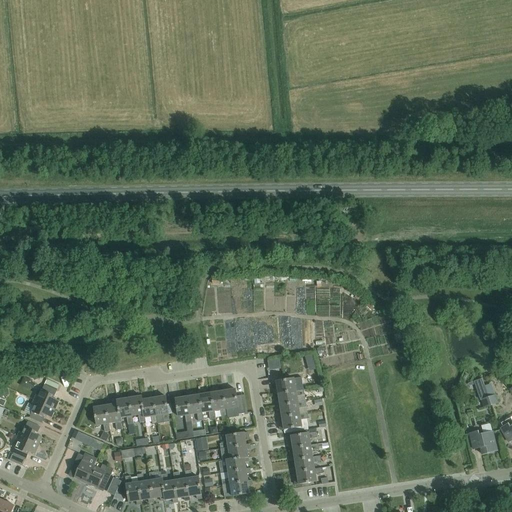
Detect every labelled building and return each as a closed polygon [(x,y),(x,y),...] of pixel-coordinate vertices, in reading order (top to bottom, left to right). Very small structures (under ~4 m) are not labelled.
[(281,346),(272,347),(273,356),(282,355),(281,346)] [(317,359),(316,352),(302,354),(303,361),(317,359)] [(25,378),(24,377),(23,378),(19,386),(27,390),(29,387),(32,389),(34,385),(30,383),(31,381),(25,378)] [(274,395),(278,395),(296,392),(296,391),(295,385),(302,384),(301,378),(294,380),(294,379),(276,382),(277,390),(273,390),(274,395)] [(36,396),(34,400),(55,410),(59,402),(53,399),(57,391),(44,385),(39,397),(36,396)] [(222,388),(223,392),(225,410),(226,410),(232,409),(233,416),(238,415),(238,416),(247,414),(245,401),(237,402),(235,390),(228,391),(227,387),(222,388)] [(214,411),(220,410),(221,418),(227,417),(226,410),(225,410),(223,392),(216,393),(215,389),(210,390),(211,394),(214,411)] [(298,404),(298,403),(296,397),(304,396),(303,390),(296,391),(296,392),(278,395),(279,401),(275,402),(276,407),(280,406),(298,404)] [(202,413),(208,412),(210,420),(215,419),(214,411),(211,394),(204,395),(203,391),(198,392),(199,396),(202,413)] [(190,415),(197,414),(198,422),(203,421),(202,413),(199,396),(192,397),(191,393),(186,394),(187,398),(190,415)] [(145,422),(144,418),(141,397),(134,398),(133,394),(128,395),(129,399),(131,417),(132,417),(138,416),(139,423),(145,422)] [(152,395),(153,399),(156,417),(162,416),(164,423),(169,422),(168,415),(166,397),(158,398),(157,394),(152,395)] [(191,423),(190,415),(187,398),(180,399),(180,395),(175,396),(175,399),(178,417),(185,416),(186,424),(191,423)] [(488,398),(491,406),(499,404),(496,395),(488,398)] [(133,424),(132,417),(131,417),(129,399),(122,400),(121,396),(116,397),(117,401),(117,405),(119,419),(126,417),(128,425),(129,435),(135,434),(133,424)] [(145,396),(141,397),(144,418),(151,417),(152,425),(157,424),(156,417),(153,399),(146,400),(145,396)] [(55,410),(34,400),(31,405),(34,407),(29,418),(42,424),(45,416),(51,419),(55,410)] [(108,424),(109,424),(115,423),(116,431),(122,430),(120,422),(119,419),(117,405),(110,406),(110,402),(105,403),(106,406),(108,424)] [(300,415),(299,415),(298,409),(306,407),(305,402),(298,403),(298,404),(280,406),(281,413),(277,414),(278,419),(282,418),(300,415)] [(110,432),(109,424),(108,424),(106,406),(99,408),(98,404),(93,405),(94,408),(96,426),(103,425),(104,433),(110,432)] [(307,414),(299,415),(300,415),(282,418),(283,425),(279,426),(280,431),(284,430),(301,427),(300,420),(308,419),(307,414)] [(503,427),(500,429),(508,443),(511,441),(511,422),(510,419),(501,424),(503,427)] [(19,432),(17,437),(38,446),(42,438),(37,435),(40,428),(27,422),(22,433),(19,432)] [(162,431),(163,440),(173,439),(172,430),(162,431)] [(497,452),(492,433),(483,435),(482,431),(469,434),(473,450),(480,448),(482,455),(497,452)] [(109,436),(102,433),(100,439),(106,442),(109,436)] [(228,448),(246,445),(245,439),(248,438),(248,433),(244,434),(226,436),(227,443),(220,444),(220,450),(228,449),(228,448)] [(289,450),(293,449),(310,446),(309,439),(317,438),(316,433),(308,434),(291,437),(292,444),(288,445),(289,450)] [(34,455),(38,446),(17,437),(15,442),(18,443),(13,454),(25,460),(29,453),(34,455)] [(210,451),(209,439),(199,439),(200,452),(210,451)] [(76,455),(79,447),(73,444),(69,452),(76,455)] [(321,444),(310,446),(293,449),(294,456),(290,457),(291,462),(295,461),(312,458),(311,451),(328,449),(327,444),(321,445),(321,444)] [(222,462),(226,461),(248,458),(246,450),(250,450),(249,445),(246,445),(228,448),(228,449),(229,455),(221,456),(222,462)] [(207,452),(199,453),(200,461),(208,460),(207,452)] [(123,462),(121,453),(114,454),(116,463),(123,462)] [(93,467),(87,464),(89,459),(78,454),(72,467),(78,470),(74,478),(86,483),(93,467)] [(137,454),(129,454),(129,466),(138,465),(137,454)] [(25,461),(12,455),(10,461),(22,467),(25,461)] [(324,456),(312,458),(295,461),(296,468),(292,468),(293,473),(297,473),(314,470),(313,463),(321,462),(321,463),(325,463),(324,456)] [(228,472),(246,470),(245,463),(248,462),(248,458),(226,461),(222,462),(219,462),(220,474),(228,473),(228,472)] [(100,470),(93,467),(86,483),(98,489),(101,481),(107,483),(113,470),(102,465),(100,470)] [(314,470),(297,473),(298,480),(294,480),(295,485),(298,485),(316,482),(315,475),(323,474),(322,468),(314,470)] [(228,472),(228,473),(229,479),(221,480),(222,486),(230,485),(230,484),(248,482),(246,475),(250,474),(249,469),(246,470),(228,472)] [(186,479),(189,497),(196,496),(197,500),(202,499),(201,495),(198,478),(191,479),(190,471),(185,472),(186,479)] [(161,502),(165,501),(162,479),(155,480),(154,473),(149,474),(150,481),(153,499),(160,498),(161,502)] [(190,501),(189,497),(186,479),(180,480),(178,473),(173,474),(174,481),(175,481),(177,499),(184,498),(185,502),(190,501)] [(138,483),(141,501),(148,500),(149,503),(154,503),(153,499),(150,481),(143,482),(142,475),(137,475),(138,483)] [(161,475),(162,479),(165,501),(172,500),(173,503),(178,503),(177,499),(175,481),(174,481),(168,482),(167,475),(161,475)] [(138,483),(132,484),(130,477),(125,477),(126,485),(129,503),(136,502),(137,505),(142,505),(141,501),(138,483)] [(111,492),(119,495),(124,481),(115,478),(111,492)] [(251,481),(248,482),(230,484),(230,485),(231,491),(223,492),(224,498),(232,497),(250,494),(248,487),(252,486),(251,481)] [(96,500),(101,502),(105,493),(99,491),(96,500)] [(2,501),(0,505),(0,511),(12,511),(15,506),(2,501)]
